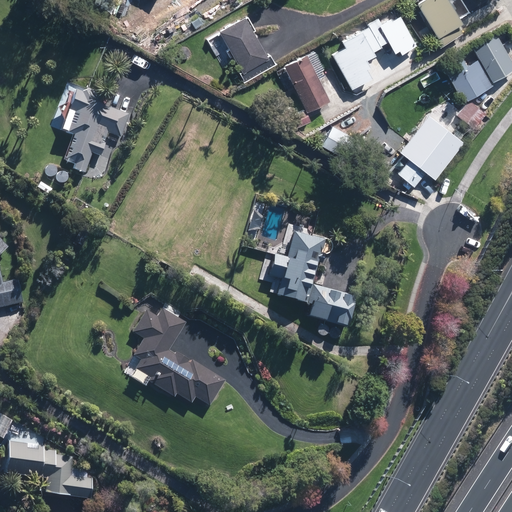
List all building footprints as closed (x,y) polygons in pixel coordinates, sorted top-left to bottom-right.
[(456,23),(441,0),(417,0),(411,4),(430,35),(428,37),(435,48),(459,33),(454,25),(456,23)] [(413,45),(395,15),(377,25),(373,17),(362,24),(363,26),(336,42),(339,47),(327,54),(347,89),(367,78),(362,69),(365,67),(361,60),(369,55),(367,52),(376,47),(376,45),(382,42),(389,53),(393,50),(396,55),(413,45)] [(239,17),(214,32),(239,74),(264,58),(239,17)] [(511,68),(491,33),(467,47),(488,82),(511,68)] [(180,57),(181,58),(183,59),(185,59),(186,59),(188,58),(189,56),(190,55),(190,53),(189,51),(188,50),(187,49),(185,49),(183,49),(182,49),(180,50),(180,52),(179,53),(179,55),(180,57)] [(301,54),(279,65),(303,112),(325,100),(301,54)] [(455,56),(437,66),(444,77),(443,77),(453,93),(456,91),(462,101),(488,85),(473,60),(461,67),(455,56)] [(77,94),(70,91),(65,102),(61,116),(55,131),(68,136),(60,160),(71,164),(69,170),(82,173),(88,154),(97,157),(101,143),(102,143),(105,134),(118,138),(127,115),(96,105),(100,93),(86,88),(77,94)] [(483,114),(465,100),(453,115),(471,129),(483,114)] [(308,120),(300,109),(288,118),(297,129),(308,120)] [(459,142),(423,115),(394,152),(404,160),(393,173),(410,186),(421,172),(430,180),(459,142)] [(356,138),(328,125),(318,145),(346,159),(356,138)] [(47,173),(48,174),(50,175),(51,175),(53,175),(55,174),(56,173),(56,171),(56,169),(56,168),(55,166),(53,165),(52,165),(50,165),(48,166),(47,167),(46,168),(46,170),(46,172),(47,173)] [(58,179),(59,181),(60,181),(62,182),(64,181),(65,180),(66,179),(67,177),(67,176),(67,174),(65,173),(64,172),(62,171),(61,171),(59,172),(58,173),(57,175),(57,176),(57,178),(58,179)] [(321,240),(290,232),(282,258),(269,254),(263,276),(276,280),(271,295),(303,304),(301,317),(342,328),(351,296),(308,285),(315,262),(319,263),(321,253),(318,252),(321,240)] [(0,307),(21,302),(15,279),(0,282),(0,252),(5,247),(0,242),(0,307)] [(154,317),(143,311),(129,333),(140,339),(130,356),(137,360),(132,369),(147,378),(144,382),(170,398),(173,394),(188,403),(192,397),(206,406),(222,381),(189,360),(186,364),(185,363),(186,361),(172,353),(171,355),(165,351),(182,323),(159,309),(154,317)] [(319,333),(320,334),(322,335),(323,335),(325,335),(327,334),(328,333),(328,331),(328,329),(328,328),(327,326),(325,325),(324,325),(322,325),(320,326),(319,327),(318,328),(318,330),(318,331),(319,333)] [(330,336),(332,338),(333,338),(335,339),(337,338),(338,337),(339,336),(340,334),(340,333),(339,331),(338,330),(337,329),(335,328),(333,328),(332,329),(331,330),(330,331),(329,333),(330,335),(330,336)] [(16,416),(0,407),(0,432),(5,436),(16,416)] [(45,443),(11,439),(9,469),(48,474),(48,487),(92,496),(94,476),(73,472),(73,454),(57,453),(57,449),(46,447),(45,443)]
